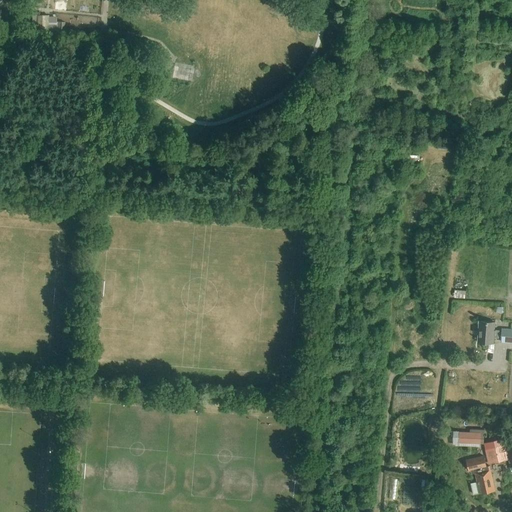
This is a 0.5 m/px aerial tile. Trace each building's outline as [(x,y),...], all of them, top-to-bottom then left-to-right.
[(48,31),(48,15),(37,15),(36,30),(48,31)] [(64,32),(64,22),(56,21),(55,31),(64,32)] [(405,155),(404,168),(418,169),(419,156),(405,155)] [(499,331),(494,331),(495,323),(479,321),(477,342),(493,343),(494,338),(499,339),(499,331)] [(511,329),(510,329),(501,328),(500,343),(511,344),(511,329)] [(459,432),(459,446),(480,446),(480,433),(459,432)] [(508,460),(505,447),(492,450),(490,441),(484,442),(488,464),(508,460)] [(483,456),(466,460),(469,471),(470,471),(475,470),(475,473),(477,483),(471,484),(473,494),(481,493),(495,490),(490,469),(489,466),(486,467),(483,456)]
